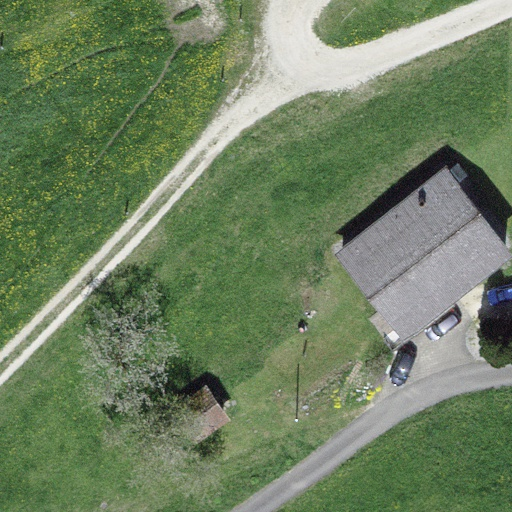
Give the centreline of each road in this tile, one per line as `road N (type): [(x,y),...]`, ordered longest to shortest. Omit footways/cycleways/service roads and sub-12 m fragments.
road 1 (track): [(298,76),(231,124),(0,369)]
road 2 (track): [(298,76),(511,0)]
